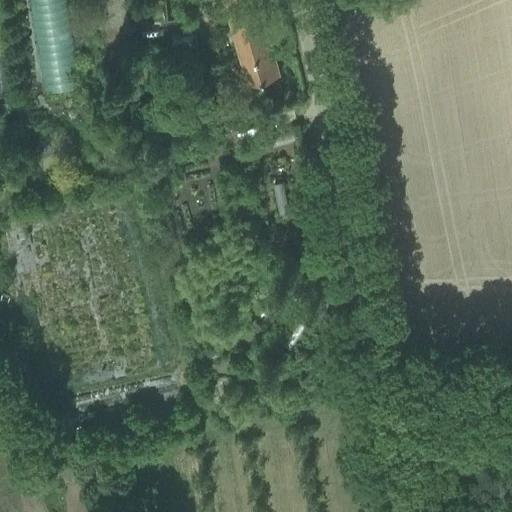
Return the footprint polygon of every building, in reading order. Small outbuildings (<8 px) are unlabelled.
[(75,0),(38,0),(50,97),(86,92),(75,0)] [(96,0),(102,53),(113,51),(131,50),(129,26),(125,0),(129,0),(165,0),(168,21),(185,19),(183,0),(96,0)] [(224,0),(248,83),(280,74),(259,0),(224,0)] [(192,51),(166,58),(171,75),(197,68),(192,51)] [(298,211),(292,186),(281,188),(287,213),(298,211)]
